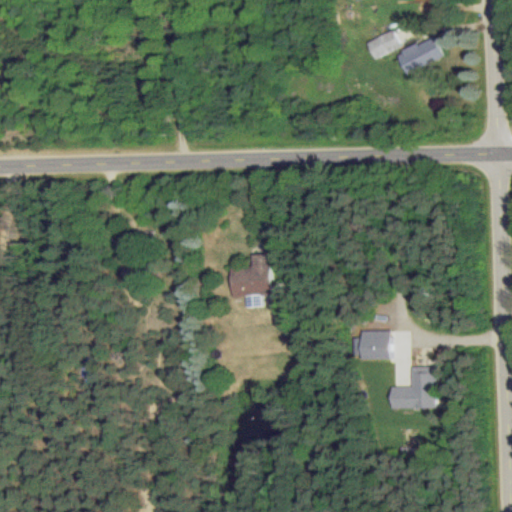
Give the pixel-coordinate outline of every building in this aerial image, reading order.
[(375,59),(401,49),(395,32),(368,42),(375,59)] [(407,75),(445,58),(436,37),(398,54),(407,75)] [(272,254),(254,255),(254,267),(233,269),(235,297),(274,295),(272,254)] [(391,331),(361,332),(361,360),(392,360),(391,331)] [(393,387),(392,409),(436,410),(436,368),(413,367),(412,388),(393,387)]
